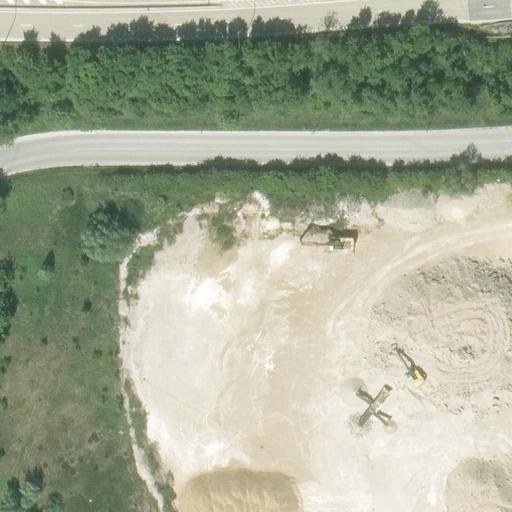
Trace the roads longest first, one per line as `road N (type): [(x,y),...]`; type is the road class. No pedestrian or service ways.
road 1 (unclassified): [(511,143),(0,156)]
road 2 (secondary): [(0,22),(308,16),(505,0)]
